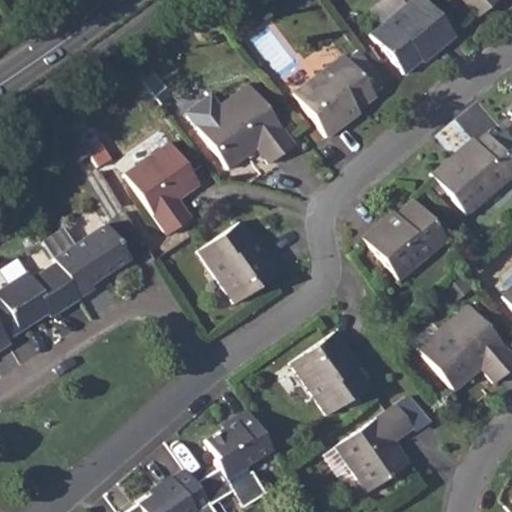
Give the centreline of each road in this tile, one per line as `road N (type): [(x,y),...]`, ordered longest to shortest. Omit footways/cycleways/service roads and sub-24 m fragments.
road 1 (residential): [(205,373),(316,292),(325,274),(317,219),(324,202),(511,46)]
road 2 (residential): [(0,399),(153,294),(205,373)]
road 3 (residential): [(205,373),(44,511)]
road 4 (secondary): [(0,90),(121,0)]
